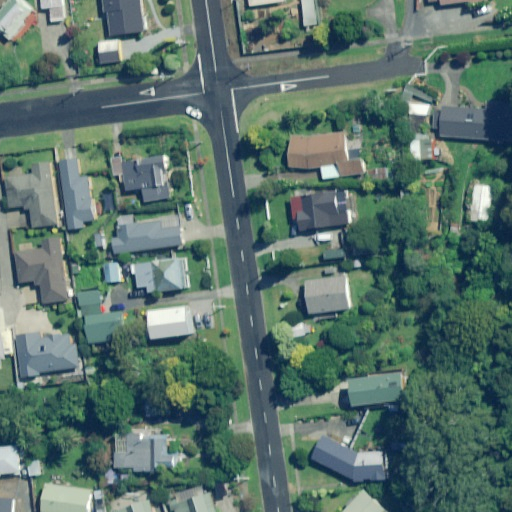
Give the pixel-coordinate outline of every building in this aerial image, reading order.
[(35,12),(20,0),(11,0),(0,13),(0,29),(12,39),(35,12)] [(67,21),(64,0),(42,0),(43,9),(51,8),(53,22),(67,21)] [(147,32),(142,0),(104,0),(106,14),(110,13),(113,37),(147,32)] [(315,0),(304,0),(306,26),(317,26),(315,0)] [(123,62),(121,41),(100,43),(102,64),(123,62)] [(442,130),(441,137),(496,141),(496,145),(506,145),(506,141),(511,141),(511,101),(489,100),(489,110),(435,106),(433,130),(442,130)] [(430,105),(411,104),(410,115),(429,116),(430,105)] [(321,168),(323,181),(368,173),(366,160),(352,162),(346,131),(318,136),(293,135),(291,167),(317,169),(321,168)] [(410,134),(411,141),(412,161),(434,160),(433,140),(428,140),(428,133),(410,134)] [(173,199),(169,157),(123,161),(123,158),(113,159),(114,175),(121,174),(122,184),(127,183),(127,192),(144,190),(146,202),(173,199)] [(81,179),(78,160),(61,163),(71,230),(85,228),(85,223),(96,221),(90,177),(81,179)] [(60,225),(52,162),(33,164),(35,175),(6,178),(10,209),(31,206),(34,228),(60,225)] [(389,170),(379,169),(378,180),(388,181),(389,170)] [(407,179),(406,170),(393,171),(394,180),(407,179)] [(490,187),(472,185),(469,222),(487,223),(490,187)] [(415,190),(403,190),(403,201),(415,201),(415,190)] [(341,207),(340,193),(293,199),(296,220),(301,219),(303,231),(352,224),(350,205),(341,207)] [(184,245),(180,218),(134,225),(133,218),(117,220),(120,239),(114,240),(116,255),(184,245)] [(103,232),(93,234),(95,249),(104,248),(103,232)] [(70,301),(63,239),(44,241),(45,250),(16,253),(20,284),(35,282),(36,287),(42,287),(44,304),(70,301)] [(188,289),(185,260),(136,265),(139,288),(149,287),(150,293),(188,289)] [(121,282),(119,263),(105,264),(107,283),(121,282)] [(354,310),(349,276),(308,282),(312,315),(354,310)] [(104,315),(101,291),(80,293),(82,316),(87,316),(90,344),(125,340),(122,313),(104,315)] [(192,335),(189,307),(148,312),(152,340),(192,335)] [(310,334),(306,322),(293,326),(297,338),(310,334)] [(71,346),(70,335),(41,339),(41,334),(17,337),(23,378),(40,376),(40,374),(80,368),(77,345),(71,346)] [(407,400),(404,374),(350,380),(353,407),(407,400)] [(171,404),(147,406),(148,417),(171,415),(171,404)] [(145,438),(145,432),(130,432),(129,453),(116,453),(116,468),(136,469),(136,472),(153,472),(162,473),(162,469),(182,469),(182,456),(171,456),(171,439),(154,438),(145,438)] [(363,454),(326,434),(313,459),(359,483),(389,480),(386,452),(363,454)] [(0,474),(21,473),(19,447),(0,448),(0,474)] [(42,476),(41,455),(28,456),(30,476),(42,476)] [(43,511),(90,511),(93,491),(46,485),(43,511)] [(182,501),(170,504),(172,511),(176,511),(216,511),(208,485),(180,493),(182,501)] [(0,511),(14,511),(15,500),(10,500),(11,490),(0,488),(0,511)] [(387,511),(388,511),(367,491),(346,511),(387,511)] [(153,511),(150,501),(114,511),(153,511)]
